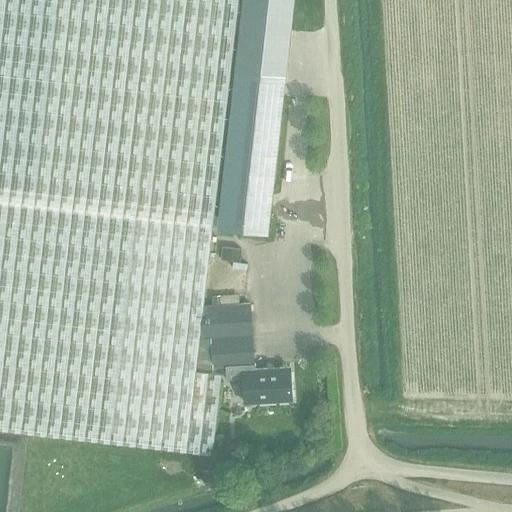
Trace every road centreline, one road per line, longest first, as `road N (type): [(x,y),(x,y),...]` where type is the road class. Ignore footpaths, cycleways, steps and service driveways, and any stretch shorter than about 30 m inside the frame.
road 1 (unclassified): [(366,471),(354,425),(329,0)]
road 2 (unclassified): [(511,480),(366,471)]
road 3 (unclassified): [(499,511),(366,471)]
